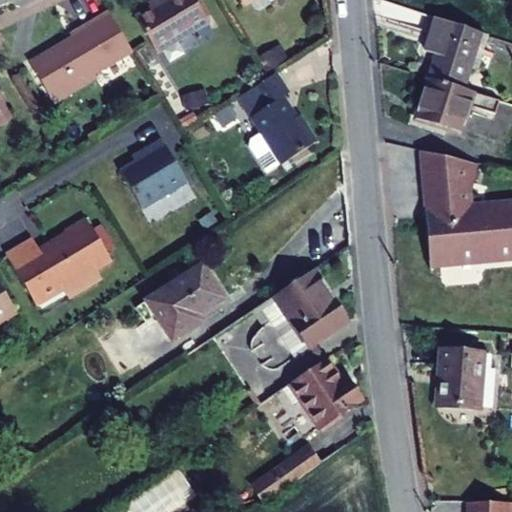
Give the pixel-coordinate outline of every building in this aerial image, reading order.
[(160,9),(145,19),(168,56),(218,25),(203,0),(169,0),(171,2),(160,9)] [(169,0),(160,0),(156,3),(160,9),(171,2),(169,0)] [(82,40),(39,66),(62,104),(100,82),(98,77),(142,51),(118,10),(89,28),(93,33),(82,40)] [(446,57),(439,81),(473,91),(491,35),(446,20),(435,53),(446,57)] [(78,35),(82,40),(93,33),(89,28),(78,35)] [(303,90),(290,71),(251,96),(271,125),(261,131),(260,138),(274,160),(281,161),(290,155),(291,157),(323,136),(309,114),(296,94),(303,90)] [(439,81),(426,121),(470,135),(478,108),(505,117),(509,103),(473,91),(439,81)] [(0,128),(1,130),(20,117),(0,82),(0,128)] [(314,111),(309,114),(323,136),(328,133),(314,111)] [(146,162),(130,172),(140,187),(184,159),(171,139),(156,148),(159,153),(146,162)] [(156,148),(142,157),(146,162),(159,153),(156,148)] [(484,164),(429,152),(432,191),(436,191),(437,205),(432,205),(433,211),(455,209),(454,224),(440,225),(438,225),(437,226),(436,227),(436,228),(435,228),(435,229),(434,230),(434,231),(434,232),(435,247),(436,249),(436,250),(436,251),(437,251),(437,252),(438,252),(438,253),(439,253),(440,253),(441,253),(442,253),(443,269),(478,267),(478,262),(511,259),(511,264),(511,204),(481,207),(480,185),(484,164)] [(197,180),(184,159),(140,187),(154,208),(197,180)] [(82,300),(114,279),(108,269),(123,260),(98,217),(76,230),(78,234),(62,244),(65,249),(54,255),(51,250),(48,244),(21,261),(49,306),(76,290),(82,300)] [(21,261),(48,244),(46,242),(19,258),(21,261)] [(62,244),(51,250),(54,255),(65,249),(62,244)] [(211,266),(157,302),(183,341),(212,322),(208,316),(233,300),(211,266)] [(321,271),(283,297),(317,347),(355,321),(321,271)] [(0,329),(2,329),(4,332),(14,326),(11,322),(17,319),(22,325),(32,319),(10,283),(0,288),(0,329)] [(451,350),(446,406),(464,407),(464,410),(472,410),(473,408),(489,409),(493,352),(451,350)] [(312,440),(370,401),(357,382),(349,388),(345,383),(349,380),(334,360),(282,395),(312,440)] [(318,447),(283,473),(294,490),(329,464),(318,447)] [(135,508),(138,511),(186,511),(207,499),(188,471),(135,508)] [(283,473),(263,487),(274,504),(294,490),(283,473)] [(511,511),(511,502),(479,502),(479,511),(511,511)]
